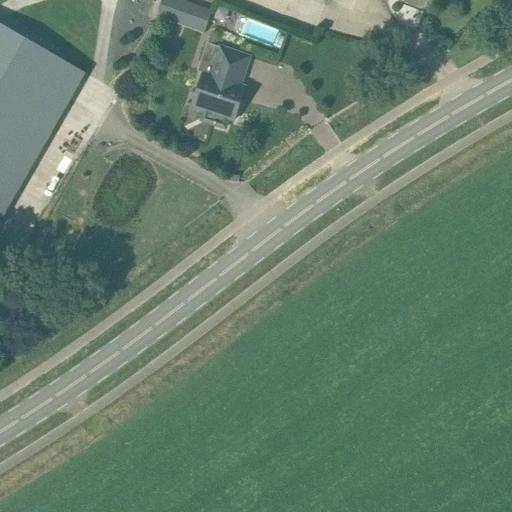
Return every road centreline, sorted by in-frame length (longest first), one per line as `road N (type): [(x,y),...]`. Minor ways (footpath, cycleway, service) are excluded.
road 1 (secondary): [(0,437),(268,239)]
road 2 (secondary): [(354,177),(470,105)]
road 3 (unclassified): [(354,177),(309,116),(263,84)]
